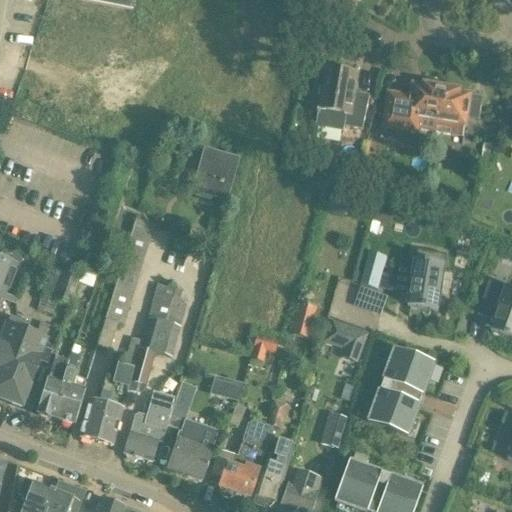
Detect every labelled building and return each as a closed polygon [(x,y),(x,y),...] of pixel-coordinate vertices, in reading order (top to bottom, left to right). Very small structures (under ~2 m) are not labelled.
[(121,8),(122,0),(96,0),(96,3),(121,8)] [(363,132),(370,100),(354,97),(358,77),(327,71),(316,129),(344,134),(345,128),(363,132)] [(430,88),(425,87),(424,89),(413,87),(411,100),(389,96),(383,129),(417,135),(418,131),(435,134),(442,93),(443,91),(441,91),(439,89),(432,88),(430,88)] [(447,91),(443,91),(442,93),(435,134),(463,139),(465,129),(467,119),(479,121),(483,100),(460,96),(461,94),(456,93),(453,91),(449,91),(447,91)] [(490,158),(492,145),(484,144),(482,159),(476,158),(475,170),(485,171),(486,161),(488,161),(488,158),(490,158)] [(227,204),(239,160),(203,150),(190,194),(227,204)] [(352,193),(357,180),(342,174),(337,187),(352,193)] [(366,184),(362,200),(375,203),(379,187),(366,184)] [(354,218),(359,200),(348,197),(349,196),(332,191),(326,213),(344,218),(345,216),(354,218)] [(143,260),(153,229),(135,223),(125,255),(143,260)] [(369,255),(361,287),(378,291),(378,290),(395,293),(395,295),(410,298),(408,310),(437,315),(447,257),(417,253),(414,267),(400,265),(398,278),(383,275),(387,259),(369,255)] [(0,305),(1,302),(14,307),(17,300),(6,296),(7,293),(8,293),(15,274),(14,274),(16,269),(18,270),(22,259),(14,255),(9,266),(0,262),(0,305)] [(123,328),(143,260),(125,255),(96,351),(107,355),(116,326),(123,328)] [(95,280),(101,264),(90,260),(84,276),(95,280)] [(69,309),(79,281),(63,275),(64,274),(50,270),(40,297),(41,298),(36,312),(51,318),(56,304),(69,309)] [(490,334),(511,342),(511,291),(489,283),(477,317),(495,323),(490,334)] [(170,360),(185,307),(179,302),(177,301),(179,294),(157,288),(141,345),(131,342),(123,370),(117,368),(114,381),(105,379),(98,406),(89,403),(79,440),(111,449),(127,394),(139,397),(143,393),(154,355),(170,360)] [(308,342),(316,310),(298,305),(289,337),(308,342)] [(32,394),(27,392),(38,363),(47,366),(52,352),(51,352),(53,348),(48,346),(47,350),(44,349),(47,341),(26,333),(30,325),(9,317),(6,326),(4,325),(0,336),(0,402),(20,410),(22,407),(27,409),(32,394)] [(367,336),(330,323),(323,344),(360,357),(367,336)] [(274,357),(278,343),(256,337),(249,361),(263,365),(266,355),(274,357)] [(78,365),(80,358),(77,357),(80,349),(73,347),(68,365),(67,365),(65,373),(56,403),(58,404),(52,421),(72,428),(83,392),(71,388),(75,374),(74,373),(76,364),(78,365)] [(366,424),(406,439),(418,408),(417,408),(419,401),(421,399),(432,369),(391,354),(380,385),(379,389),(366,424)] [(56,403),(65,373),(67,365),(54,361),(48,381),(47,381),(36,417),(52,421),(58,404),(56,403)] [(237,401),(241,387),(214,379),(210,394),(237,401)] [(123,457),(125,458),(126,462),(134,464),(137,461),(151,465),(157,444),(161,445),(174,401),(155,396),(151,409),(145,408),(142,417),(138,416),(134,418),(123,457)] [(281,433),(287,408),(272,403),(265,424),(265,427),(272,429),(272,430),(281,433)] [(329,417),(320,446),(339,451),(348,423),(329,417)] [(248,501),(272,430),(272,429),(265,427),(265,424),(249,419),(236,459),(233,458),(230,468),(226,466),(218,491),(220,492),(219,495),(221,499),(228,501),(232,499),(233,496),(248,501)] [(218,435),(184,423),(166,473),(200,484),(218,435)] [(274,505),(292,447),(277,442),(272,458),(268,456),(266,465),(264,464),(253,499),(254,499),(252,504),(254,508),(267,511),(269,511),(272,510),(274,505)] [(349,465),(334,506),(351,511),(410,511),(419,490),(388,479),(388,480),(379,477),(379,476),(349,465)] [(288,484),(279,511),(278,511),(310,511),(319,487),(321,481),(292,471),(291,477),(288,484)] [(33,486),(23,482),(17,497),(26,501),(21,511),(47,511),(54,493),(33,485),(33,486)] [(76,511),(83,496),(56,486),(54,493),(47,511),(76,511)] [(97,511),(127,511),(123,510),(99,501),(95,511),(97,511)]
